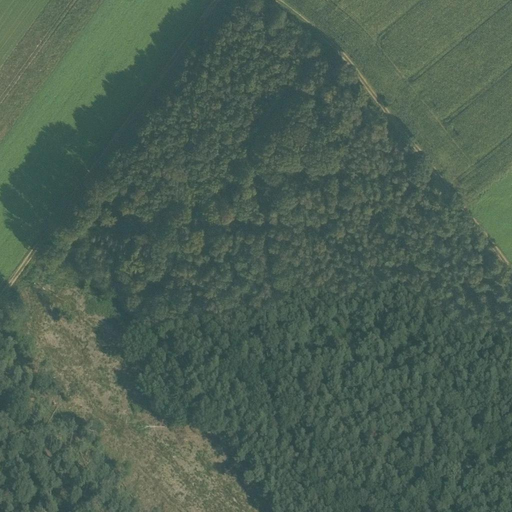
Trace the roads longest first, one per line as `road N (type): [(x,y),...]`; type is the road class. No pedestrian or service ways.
road 1 (track): [(0,317),(228,0)]
road 2 (track): [(511,272),(339,52),(271,0)]
